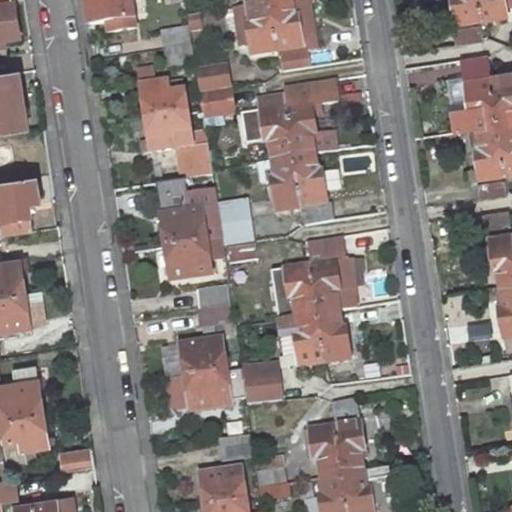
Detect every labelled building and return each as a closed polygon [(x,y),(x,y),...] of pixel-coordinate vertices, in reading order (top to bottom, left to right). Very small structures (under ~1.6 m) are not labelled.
[(12,0),(0,2),(0,41),(6,40),(20,38),(15,0),(12,0)] [(132,0),(86,0),(90,26),(107,23),(109,33),(136,29),(132,0)] [(308,47),(309,52),(317,51),(309,0),(290,0),(271,3),(278,51),(308,47)] [(453,0),(457,24),(483,20),(479,0),(453,0)] [(479,0),(483,20),(508,16),(505,0),(479,0)] [(251,19),(237,21),(241,44),(251,43),(253,55),(278,51),(271,3),(249,6),(250,8),(251,19)] [(236,10),(237,21),(251,19),(250,8),(236,10)] [(484,42),(482,26),(454,30),(457,46),(484,42)] [(190,29),(163,33),(166,50),(193,46),(190,29)] [(193,46),(165,51),(168,67),(196,62),(193,46)] [(309,52),(281,57),(284,73),(312,68),(309,52)] [(455,113),(458,133),(478,130),(499,126),(492,78),(489,56),(463,60),(466,82),(471,110),(455,113)] [(227,66),(197,70),(201,94),(230,89),(227,66)] [(20,72),(0,75),(0,136),(29,132),(20,72)] [(499,126),(511,124),(511,74),(492,78),(499,126)] [(455,113),(471,110),(466,82),(457,83),(456,79),(450,80),(455,113)] [(295,158),(316,155),(313,136),(317,135),(314,117),(322,115),(321,106),(339,103),(336,80),(284,88),(285,96),(295,158)] [(142,87),(147,120),(188,113),(185,93),(170,95),(168,83),(142,87)] [(230,89),(201,94),(203,111),(205,118),(234,114),(230,89)] [(285,96),(260,100),(267,143),(270,143),(273,161),(295,158),(285,96)] [(188,113),(147,120),(151,142),(152,152),(152,154),(195,147),(193,133),(192,134),(188,113)] [(511,124),(499,126),(507,175),(511,173),(511,124)] [(499,126),(478,130),(479,141),(475,141),(481,179),(507,175),(499,126)] [(151,142),(142,144),(143,153),(152,152),(151,142)] [(207,149),(184,152),(187,180),(211,177),(207,149)] [(316,155),(295,158),(302,206),(327,202),(323,173),(319,174),(316,155)] [(275,171),(271,172),(275,199),(274,199),(276,211),(302,207),(302,206),(295,158),(273,161),(275,171)] [(187,180),(157,185),(160,204),(190,200),(187,180)] [(508,197),(505,181),(477,185),(480,201),(508,197)] [(249,202),(219,206),(222,226),(252,222),(249,202)] [(304,210),(306,226),(334,222),(332,206),(304,210)] [(203,210),(162,217),(167,249),(208,243),(203,210)] [(511,226),(510,211),(482,215),(484,231),(511,227),(511,226)] [(252,222),(222,226),(224,241),(225,246),(255,242),(252,222)] [(499,274),(501,286),(511,284),(511,234),(490,238),(496,274),(499,274)] [(311,266),(319,315),(340,311),(359,308),(352,259),(343,261),(339,238),(308,242),(311,266)] [(208,243),(167,249),(172,282),(213,276),(208,243)] [(229,248),(231,264),(259,260),(257,244),(229,248)] [(0,298),(26,294),(23,271),(21,263),(21,262),(0,265),(0,298)] [(311,266),(286,270),(291,300),(294,299),(297,318),(319,315),(311,266)] [(511,350),(511,284),(501,286),(503,299),(500,299),(508,351),(511,350)] [(229,287),(198,292),(200,310),(232,306),(229,287)] [(41,293),(26,295),(31,327),(46,325),(41,293)] [(26,294),(0,298),(0,331),(31,327),(26,295),(26,294)] [(232,306),(200,310),(203,328),(235,323),(232,306)] [(340,311),(319,315),(326,363),(351,359),(347,330),(343,330),(340,311)] [(297,318),(280,321),(286,357),(299,355),(301,367),(326,363),(319,315),(297,318)] [(223,340),(181,346),(186,379),(228,372),(223,340)] [(279,365),(246,368),(247,374),(279,371),(279,365)] [(17,372),(19,385),(39,382),(37,369),(17,372)] [(247,374),(244,375),(248,405),(283,401),(279,371),(247,374)] [(186,379),(174,380),(172,386),(175,404),(179,410),(191,408),(191,411),(233,405),(228,372),(186,379)] [(0,387),(0,401),(3,421),(44,414),(39,382),(19,385),(0,387)] [(336,427),(343,475),(365,472),(363,460),(367,459),(357,399),(332,403),(335,422),(336,427)] [(3,421),(9,463),(26,460),(25,451),(49,447),(44,414),(3,421)] [(323,429),(311,431),(315,460),(319,460),(322,479),(343,475),(336,427),(335,422),(322,424),(323,429)] [(252,436),(220,440),(223,462),(255,458),(252,436)] [(93,451),(62,455),(64,473),(96,468),(93,451)] [(286,468),(258,472),(260,488),(288,483),(286,468)] [(365,472),(343,475),(348,511),(395,511),(390,468),(365,472)] [(243,469),(201,475),(206,508),(247,502),(243,469)] [(348,511),(343,475),(322,479),(325,497),(321,498),(323,511),(348,511)] [(14,480),(0,482),(0,511),(1,511),(1,504),(18,501),(14,480)] [(263,488),(266,511),(282,511),(279,485),(263,488)] [(74,511),(73,500),(16,508),(16,511),(74,511)] [(248,511),(247,502),(206,508),(206,511),(248,511)]
